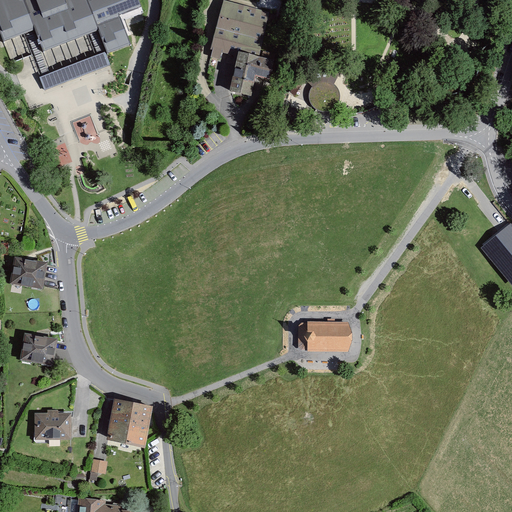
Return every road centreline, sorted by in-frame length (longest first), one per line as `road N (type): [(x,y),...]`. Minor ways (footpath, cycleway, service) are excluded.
road 1 (residential): [(511,62),(483,131),(268,140),(234,149),(156,207),(105,231),(66,235)]
road 2 (residential): [(166,407),(103,382),(72,344),(66,235)]
